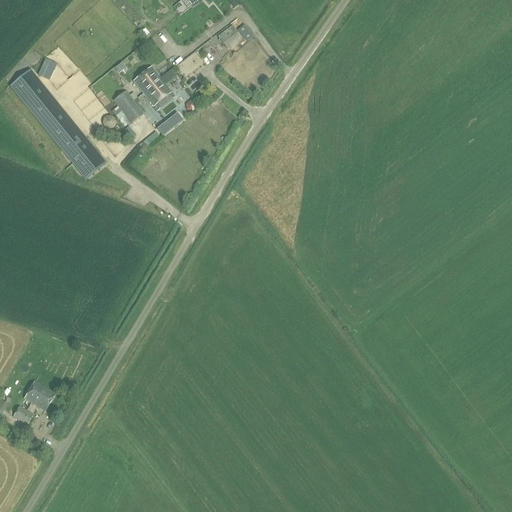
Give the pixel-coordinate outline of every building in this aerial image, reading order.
[(239,34),(232,26),(218,37),(224,45),(239,34)] [(42,66),(48,71),(55,62),(49,57),(42,66)] [(151,68),(134,82),(154,107),(157,111),(175,97),(171,93),(165,85),(160,79),(151,68)] [(65,154),(80,173),(100,156),(85,138),(84,138),(29,70),(10,86),(65,154)] [(188,78),(191,83),(200,78),(196,73),(188,78)] [(105,104),(110,101),(99,82),(94,85),(105,104)] [(126,91),(113,102),(131,125),(144,115),(143,113),(144,112),(138,104),(137,105),(126,91)] [(192,109),(198,105),(195,99),(189,102),(192,109)] [(111,127),(118,123),(113,114),(106,117),(111,127)] [(177,115),(158,130),(163,137),(182,122),(177,115)] [(155,132),(137,147),(142,153),(160,138),(155,132)] [(25,400),(46,412),(56,395),(35,382),(25,400)] [(1,394),(0,396),(0,415),(1,416),(11,400),(1,394)] [(34,416),(20,407),(13,418),(27,427),(34,416)]
